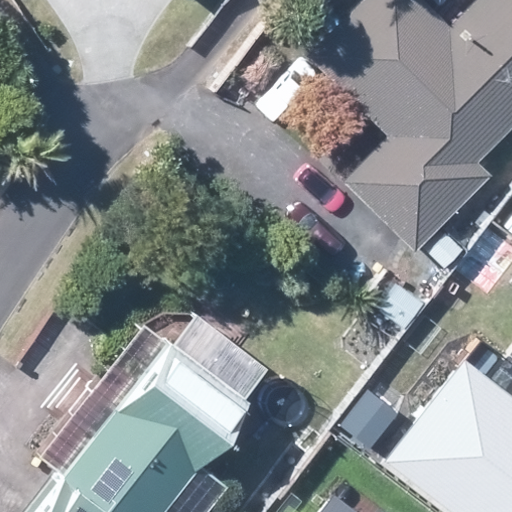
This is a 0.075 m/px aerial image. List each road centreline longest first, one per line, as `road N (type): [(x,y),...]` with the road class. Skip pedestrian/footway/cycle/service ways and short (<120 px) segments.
road 1 (unknown): [(62,155),(133,108),(238,0)]
road 2 (residential): [(0,248),(76,134)]
